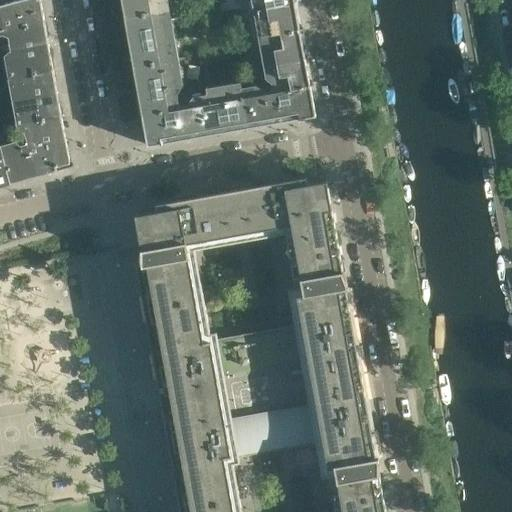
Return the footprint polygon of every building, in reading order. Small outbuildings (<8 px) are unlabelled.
[(45,21),(40,0),(18,0),(0,5),(0,8),(5,28),(45,21)] [(166,11),(163,0),(122,0),(125,18),(166,11)] [(300,29),(295,1),(259,8),(264,36),(300,29)] [(170,35),(166,11),(125,18),(130,42),(170,35)] [(49,45),(45,21),(5,28),(4,34),(9,37),(12,51),(12,52),(49,45)] [(305,57),(300,29),(264,36),(269,64),(305,57)] [(174,59),(170,35),(130,42),(134,67),(174,59)] [(53,69),(49,45),(12,52),(12,51),(10,52),(14,76),(53,69)] [(310,85),(305,57),(269,64),(274,91),(275,91),(310,85)] [(179,84),(174,59),(134,67),(139,91),(179,84)] [(58,92),(53,69),(14,76),(18,99),(58,92)] [(179,109),(177,97),(180,92),(179,84),(139,91),(143,115),(178,109),(179,109)] [(316,115),(310,85),(275,91),(281,122),(316,115)] [(256,126),(250,91),(247,88),(243,89),(240,87),(225,89),(232,130),(256,126)] [(232,130),(225,89),(209,92),(207,95),(203,96),(201,100),(201,99),(208,135),(232,130)] [(281,122),(275,91),(274,91),(274,93),(267,94),(264,91),(259,92),(256,90),(250,91),(256,126),(281,122)] [(62,116),(58,92),(18,99),(22,123),(62,116)] [(201,99),(201,100),(195,101),(193,104),(188,105),(186,108),(179,109),(178,109),(183,139),(208,135),(201,99)] [(183,139),(178,109),(143,115),(148,145),(183,139)] [(66,140),(62,116),(22,123),(24,132),(25,132),(28,143),(29,143),(30,146),(66,140)] [(0,186),(12,183),(3,150),(0,140),(0,186)] [(71,167),(66,140),(30,146),(38,176),(71,167)] [(38,176),(30,146),(29,143),(28,143),(3,150),(12,183),(38,176)] [(380,469),(380,468),(378,457),(379,457),(374,430),(375,430),(354,314),(353,314),(349,288),(348,288),(346,277),(345,276),(345,274),(344,274),(344,272),(327,181),(308,184),(307,177),(265,185),(156,204),(158,211),(136,215),(142,251),(142,253),(141,253),(142,255),(141,255),(142,256),(141,257),(143,266),(138,267),(181,511),(386,511),(380,473),(380,471),(380,469)]
